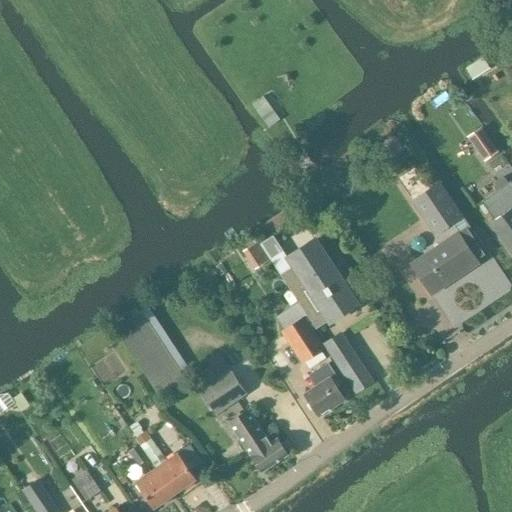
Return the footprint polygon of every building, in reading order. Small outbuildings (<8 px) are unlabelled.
[(483,58),(466,69),(473,80),(490,69),(483,58)] [(491,139),(476,149),(479,153),(485,162),(486,160),(500,151),(491,139)] [(439,181),(412,199),(420,211),(435,234),(450,223),(460,217),(462,216),(447,193),(439,181)] [(482,201),(495,220),(491,223),(511,252),(511,184),(510,182),(482,201)] [(476,260),(484,254),(467,227),(412,264),(432,294),(478,264),(476,260)] [(283,279),(315,328),(329,319),(330,322),(357,304),(315,240),(288,257),(296,269),(296,270),(283,279)] [(258,241),(243,251),(255,270),(270,260),(258,241)] [(325,348),(305,316),(281,332),(302,364),(325,348)] [(342,339),(329,347),(337,359),(351,351),(342,339)] [(342,384),(328,363),(309,375),(316,386),(305,394),(319,416),(345,398),(337,387),(342,384)] [(216,382),(202,391),(216,413),(246,393),(232,372),(216,382)] [(232,425),(239,435),(238,442),(243,450),(249,451),(263,471),(288,455),(277,438),(270,443),(247,409),(235,418),(237,422),(232,425)] [(137,422),(130,427),(134,434),(141,429),(137,422)] [(147,430),(136,438),(157,468),(175,494),(197,479),(178,453),(167,460),(147,430)] [(139,444),(128,451),(139,466),(149,458),(139,444)] [(175,494),(157,468),(136,482),(154,509),(175,494)] [(72,480),(87,500),(101,490),(86,470),(72,480)] [(58,511),(37,480),(23,490),(37,511),(58,511)] [(70,485),(60,492),(72,510),(82,503),(70,485)]
